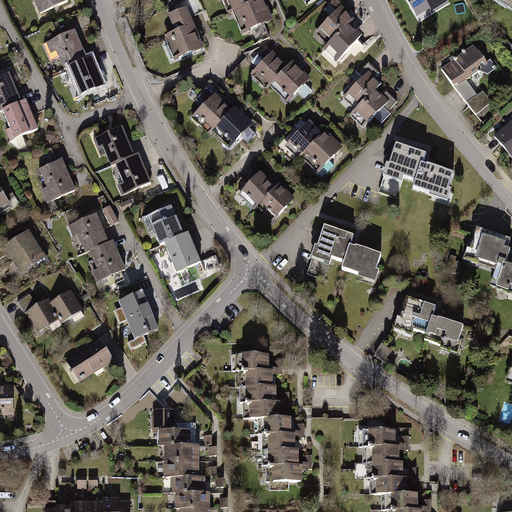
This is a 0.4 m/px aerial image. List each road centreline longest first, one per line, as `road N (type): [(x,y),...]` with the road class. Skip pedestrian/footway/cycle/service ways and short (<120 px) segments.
road 1 (residential): [(511,457),(361,367),(256,270)]
road 2 (residential): [(256,270),(169,147),(101,0)]
road 3 (residential): [(256,270),(142,385),(69,435)]
road 4 (residential): [(371,0),(425,93),(511,200)]
road 5 (residential): [(0,325),(69,435)]
